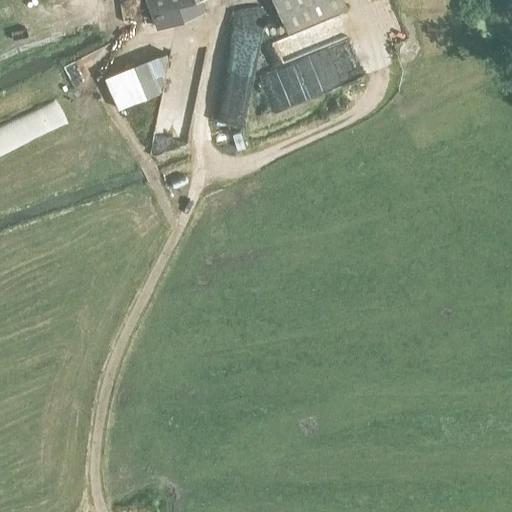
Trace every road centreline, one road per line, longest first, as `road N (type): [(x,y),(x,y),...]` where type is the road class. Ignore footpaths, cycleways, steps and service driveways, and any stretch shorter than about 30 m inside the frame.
road 1 (track): [(103,511),(96,415),(116,351),(180,227),(92,68),(223,12)]
road 2 (track): [(180,227),(198,188),(226,0)]
